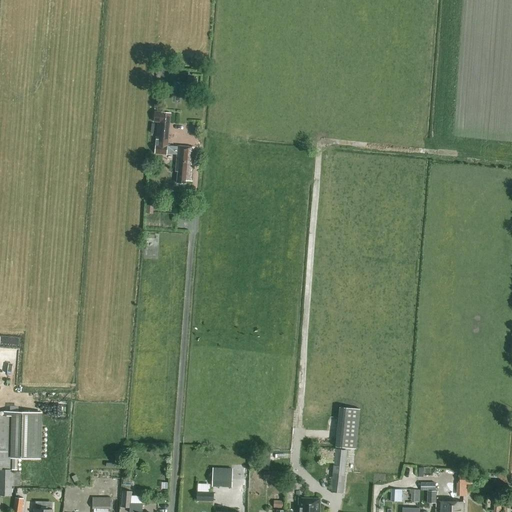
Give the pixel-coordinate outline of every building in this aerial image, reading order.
[(167,149),(170,123),(171,114),(154,112),(153,122),(158,122),(155,154),(167,155),(177,155),(176,172),(178,172),(177,183),(186,184),(186,181),(191,181),(194,148),(178,147),(177,150),(167,149)] [(335,448),(356,450),(360,410),(339,408),(335,448)] [(41,460),(42,412),(18,412),(10,411),(3,411),(3,416),(0,416),(0,495),(11,496),(11,486),(19,486),(20,472),(12,472),(12,471),(17,471),(18,459),(41,460)] [(335,450),(334,462),(331,493),(343,494),(347,451),(335,450)] [(260,469),(270,470),(270,453),(261,453),(260,469)] [(232,470),(213,469),(212,487),(232,488),(232,470)] [(263,471),(263,479),(281,480),(282,472),(272,471),(272,472),(263,471)] [(456,496),(467,497),(468,485),(471,485),(472,476),(470,476),(470,472),(463,472),(462,476),(458,476),(458,484),(457,484),(456,496)] [(427,492),(435,492),(435,484),(421,483),(421,491),(427,491),(427,492)] [(402,491),(391,490),(390,502),(397,502),(401,502),(402,491)] [(411,503),(419,503),(420,491),(409,490),(409,495),(411,495),(411,503)] [(142,511),(142,504),(130,504),(131,492),(123,491),(122,508),(130,508),(129,511),(142,511)] [(435,492),(427,492),(427,504),(436,504),(436,492),(435,492)] [(197,493),(197,501),(214,502),(214,494),(197,493)] [(13,511),(21,511),(24,499),(15,498),(13,511)] [(93,498),(92,509),(109,509),(110,509),(111,498),(93,498)] [(320,511),(321,499),(305,499),(298,498),(297,511),(320,511)] [(463,511),(464,503),(439,502),(439,511),(463,511)]
